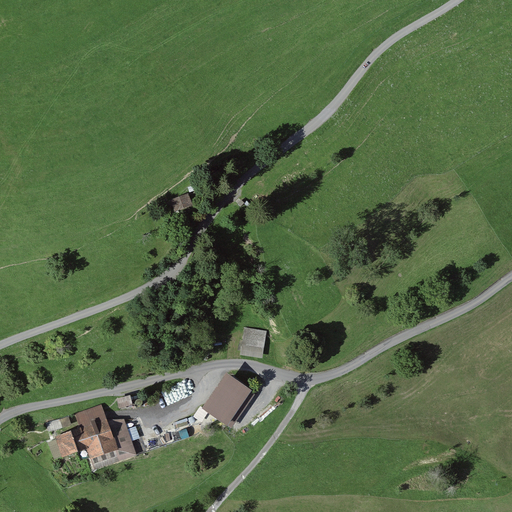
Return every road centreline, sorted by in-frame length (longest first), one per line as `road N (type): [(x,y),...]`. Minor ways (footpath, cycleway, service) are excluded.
road 1 (unclassified): [(0,346),(153,287),(179,267),(247,178),(320,120),(393,38),(458,0)]
road 2 (unclassified): [(511,276),(479,300),(308,382),(241,364),(211,365),(0,419)]
road 3 (track): [(211,511),(273,440),(308,382)]
